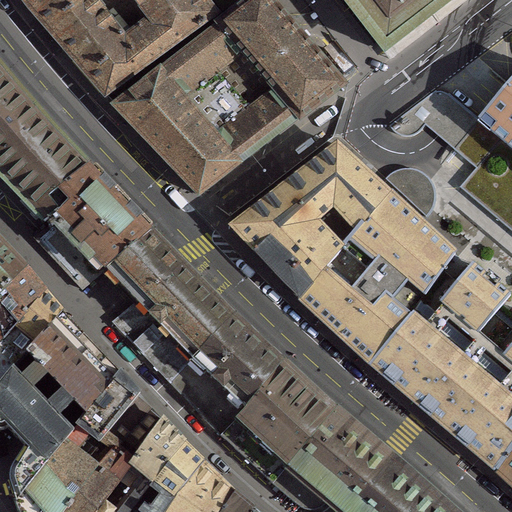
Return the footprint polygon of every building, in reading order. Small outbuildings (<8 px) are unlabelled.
[(21,0),(44,28),(83,0),(21,0)] [(99,0),(83,0),(44,28),(106,99),(221,11),(211,0),(134,0),(147,16),(132,28),(113,7),(108,11),(99,0)] [(269,0),(252,0),(115,104),(204,192),(341,84),(269,0)] [(346,0),(388,52),(455,0),(346,0)] [(27,97),(0,63),(0,175),(48,224),(55,219),(59,215),(50,202),(88,165),(27,97)] [(511,81),(481,121),(457,151),(511,196),(511,81)] [(440,92),(434,92),(391,125),(394,129),(397,131),(402,133),(407,135),(413,135),(417,133),(422,131),(427,125),(437,134),(457,151),(481,121),(450,96),(445,93),(440,92)] [(344,146),(298,185),(358,241),(398,193),(344,146)] [(89,167),(88,165),(50,202),(59,215),(55,219),(63,227),(44,243),(83,289),(104,273),(156,233),(89,167)] [(298,185),(242,232),(324,225),(350,250),(358,241),(298,185)] [(308,301),(414,397),(496,285),(475,264),(461,283),(448,272),(460,254),(398,193),(358,241),(350,250),(308,301)] [(242,232),(308,301),(350,250),(324,225),(242,232)] [(171,249),(156,233),(104,273),(134,305),(113,321),(120,330),(172,384),(237,320),(234,317),(171,249)] [(26,270),(0,242),(0,296),(1,298),(26,270)] [(0,298),(0,346),(14,332),(47,295),(26,270),(1,298),(0,298)] [(511,298),(496,285),(414,397),(464,440),(502,473),(511,460),(511,326),(503,318),(511,302),(511,298)] [(64,313),(47,295),(14,332),(34,348),(64,313)] [(34,348),(0,388),(0,437),(2,438),(5,436),(15,445),(23,454),(12,470),(11,475),(10,479),(9,486),(10,491),(15,511),(16,511),(83,429),(122,377),(87,339),(64,313),(34,348)] [(289,369),(237,320),(172,384),(226,440),(289,369)] [(14,332),(0,346),(0,388),(34,348),(14,332)] [(343,419),(289,369),(226,440),(285,490),(343,419)] [(141,401),(122,377),(83,429),(104,446),(110,438),(141,401)] [(163,429),(141,401),(110,438),(123,448),(115,456),(134,473),(163,429)] [(343,419),(285,490),(307,510),(311,511),(314,511),(318,511),(321,510),(324,508),(325,507),(331,511),(342,511),(388,457),(367,440),(343,419)] [(83,429),(16,511),(70,511),(101,471),(91,463),(104,446),(83,429)] [(153,493),(186,451),(163,429),(134,473),(153,493)] [(101,471),(70,511),(105,511),(134,473),(115,456),(123,448),(110,438),(104,446),(91,463),(101,471)] [(174,511),(206,470),(186,451),(153,493),(174,511)] [(453,511),(388,457),(342,511),(453,511)] [(511,460),(502,473),(511,482),(511,460)] [(226,511),(236,497),(206,470),(174,511),(173,511),(226,511)] [(134,473),(105,511),(136,511),(153,493),(134,473)] [(136,511),(173,511),(174,511),(153,493),(136,511)] [(252,511),(236,497),(226,511),(252,511)]
